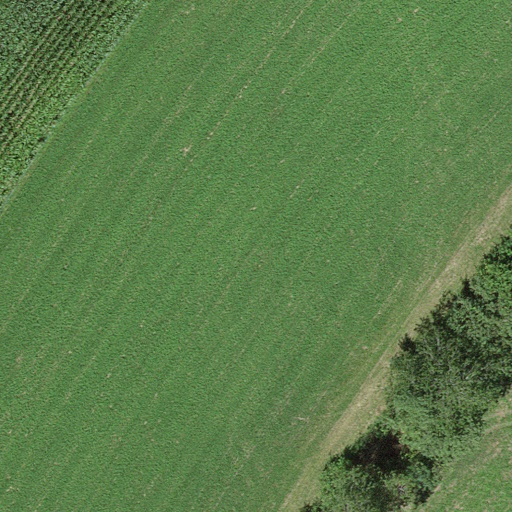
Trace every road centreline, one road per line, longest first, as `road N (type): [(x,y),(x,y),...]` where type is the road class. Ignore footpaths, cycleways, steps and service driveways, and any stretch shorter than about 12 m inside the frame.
road 1 (track): [(295,511),(437,294),(511,211)]
road 2 (track): [(381,511),(511,342)]
